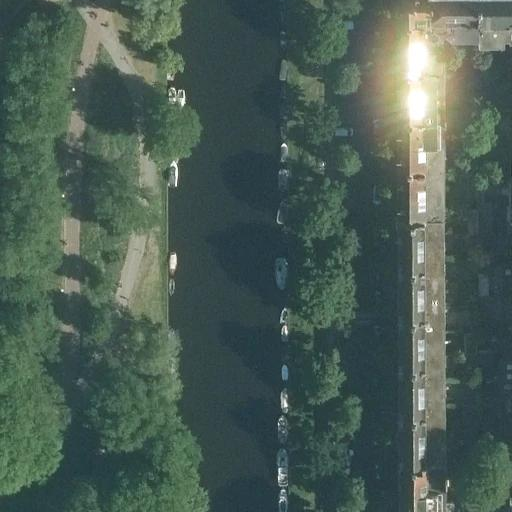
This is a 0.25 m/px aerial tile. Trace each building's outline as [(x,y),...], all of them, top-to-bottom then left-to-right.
[(453,26),(452,0),(396,0),(397,38),(438,38),(438,31),(435,26),(443,21),(446,26),(453,26)] [(477,26),(476,0),(452,0),(453,26),(477,26)] [(507,28),(507,10),(507,0),(476,0),(477,26),(477,32),(501,32),(501,28),(507,28)] [(438,62),(438,38),(397,38),(397,62),(438,62)] [(477,62),(477,53),(467,53),(467,62),(477,62)] [(438,87),(438,62),(397,62),(397,87),(438,87)] [(438,111),(438,87),(397,87),(397,111),(438,111)] [(491,111),(491,102),(477,102),(477,111),(491,111)] [(438,136),(438,111),(397,111),(397,136),(438,136)] [(491,120),(491,111),(477,111),(477,120),(491,120)] [(438,160),(438,136),(397,136),(397,160),(438,160)] [(438,184),(438,160),(397,160),(397,184),(438,184)] [(491,171),(491,162),(477,162),(477,172),(491,171)] [(491,181),(491,171),(477,172),(477,178),(477,181),(491,181)] [(439,209),(438,184),(397,184),(398,209),(439,209)] [(439,234),(439,209),(398,209),(398,234),(439,234)] [(491,232),(491,223),(477,223),(477,232),(491,232)] [(491,241),(491,232),(477,232),(477,241),(491,241)] [(439,258),(439,234),(398,234),(398,258),(439,258)] [(439,282),(439,258),(398,258),(398,283),(439,282)] [(439,307),(439,282),(398,283),(398,307),(439,307)] [(492,295),(492,286),(477,286),(477,295),(492,295)] [(492,305),(492,295),(477,295),(477,305),(492,305)] [(439,331),(439,307),(398,307),(398,331),(439,331)] [(439,356),(439,331),(398,331),(398,356),(439,356)] [(492,359),(492,350),(478,350),(478,359),(492,359)] [(439,380),(439,356),(398,356),(398,380),(439,380)] [(492,368),(492,359),(478,359),(478,368),(492,368)] [(439,404),(439,380),(398,380),(398,405),(439,404)] [(439,429),(439,404),(398,405),(398,429),(439,429)] [(492,423),(492,414),(478,414),(478,423),(492,423)] [(492,432),(492,423),(478,423),(478,432),(492,432)] [(439,453),(439,429),(398,429),(398,453),(439,453)] [(439,478),(439,453),(398,453),(399,478),(439,478)] [(440,502),(439,478),(399,478),(399,502),(440,502)] [(493,487),(493,478),(478,478),(478,487),(493,487)] [(493,496),(493,487),(478,487),(478,496),(493,496)] [(439,511),(440,502),(399,502),(398,511),(439,511)]
